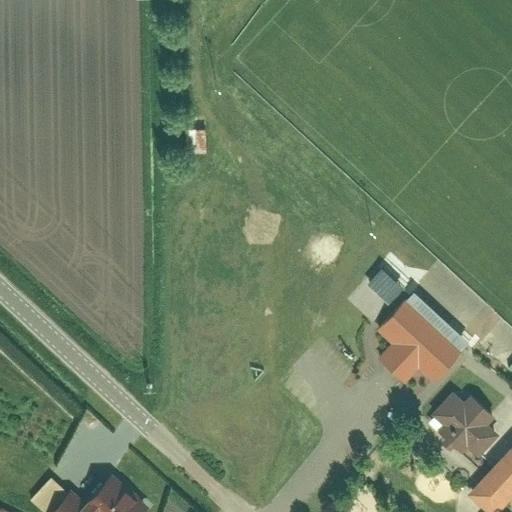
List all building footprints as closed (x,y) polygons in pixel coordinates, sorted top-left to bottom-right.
[(185,127),(186,152),(206,151),(205,126),(185,127)] [(434,378),(460,350),(404,299),(378,326),(394,342),(379,358),(402,379),(418,363),(434,378)] [(511,349),(489,333),(479,347),(511,371),(511,349)] [(466,442),(477,452),(494,433),(483,423),(491,415),(471,396),(463,405),(452,395),(435,413),(446,423),(439,430),(459,449),(466,442)] [(511,511),(511,449),(472,492),(493,511),(492,511),(511,511)] [(143,511),(153,502),(117,468),(89,496),(76,484),(49,511),(143,511)] [(48,475),(30,498),(48,511),(66,488),(48,475)]
